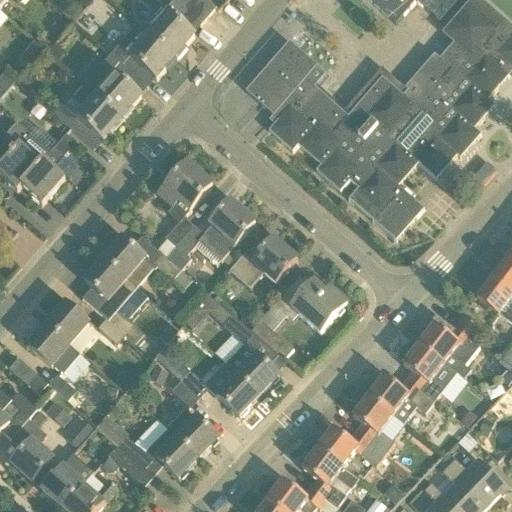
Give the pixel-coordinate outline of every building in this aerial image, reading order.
[(0,0),(0,9),(8,0),(12,0),(22,7),(27,0),(0,0)] [(185,0),(176,0),(173,5),(197,26),(201,30),(210,21),(200,13),(185,0)] [(204,0),(185,0),(200,13),(210,21),(218,12),(204,0)] [(511,29),(478,0),(474,0),(442,36),(456,48),(442,64),(435,58),(406,91),(409,94),(405,100),(383,81),(339,130),(306,101),(327,77),(290,45),(247,95),(279,123),(269,134),(293,155),(299,149),(322,169),(317,174),(341,196),(351,185),(359,192),(349,203),(397,245),(425,213),(400,190),(419,167),(437,183),(458,160),(461,162),(482,138),(475,132),(496,109),(489,103),(511,76),(511,29)] [(366,0),(397,26),(416,4),(440,25),(461,0),(366,0)] [(189,34),(196,25),(173,5),(165,14),(168,16),(149,38),(176,62),(195,40),(189,34)] [(176,62),(149,38),(137,29),(111,60),(118,66),(120,66),(148,91),(149,91),(144,86),(151,78),(156,82),(157,84),(176,62)] [(118,66),(111,60),(85,90),(123,123),(142,101),(140,100),(136,96),(143,87),(148,91),(120,66),(118,66)] [(0,81),(0,104),(8,95),(17,85),(6,75),(0,81)] [(29,79),(21,88),(32,98),(40,88),(29,79)] [(123,123),(85,90),(75,103),(85,112),(78,121),(62,108),(53,118),(90,149),(98,140),(104,145),(123,123)] [(22,192),(21,191),(41,169),(40,168),(51,155),(33,140),(19,128),(11,137),(22,148),(0,172),(0,179),(18,196),(22,192)] [(0,144),(0,172),(22,148),(11,137),(10,136),(1,146),(0,144)] [(64,161),(77,146),(67,138),(54,153),(64,161)] [(51,156),(51,155),(40,168),(41,169),(21,191),(22,192),(42,209),(66,182),(55,172),(64,161),(54,153),(51,156)] [(176,206),(189,217),(190,216),(213,190),(188,167),(160,199),(173,210),(176,206)] [(206,240),(195,231),(177,252),(168,262),(182,275),(192,264),(188,260),(200,246),(222,265),(223,263),(229,256),(235,249),(236,250),(256,227),(231,206),(211,229),(213,231),(206,240)] [(177,252),(195,231),(185,222),(185,221),(181,227),(166,243),(173,248),(177,252)] [(137,293),(154,273),(143,264),(145,262),(122,242),(104,263),(137,293)] [(245,259),(239,266),(233,273),(231,275),(251,293),(264,277),(278,288),(298,264),(274,243),(254,266),(245,259)] [(193,285),(182,275),(168,262),(163,259),(155,268),(185,294),(193,285)] [(511,296),(511,263),(509,261),(493,282),(511,296)] [(120,313),(137,293),(104,263),(85,285),(108,304),(109,304),(120,313)] [(287,296),(281,302),(299,318),(322,337),(348,308),(331,293),(327,297),(315,287),(311,291),(300,281),(287,296)] [(500,320),(511,304),(511,296),(493,282),(477,303),(500,320)] [(48,328),(71,348),(86,330),(89,327),(66,307),(48,328)] [(136,349),(138,347),(144,339),(115,314),(107,324),(126,340),(136,349)] [(475,348),(484,336),(463,320),(448,340),(434,330),(419,350),(457,379),(458,378),(459,379),(466,369),(480,352),(475,348)] [(118,349),(126,340),(107,324),(99,333),(118,349)] [(258,341),(252,336),(240,325),(231,335),(249,351),(258,341)] [(81,359),(80,358),(81,357),(71,348),(48,328),(29,350),(52,370),(53,369),(64,379),(81,359)] [(279,340),(270,352),(285,365),(294,354),(279,340)] [(510,373),(511,370),(511,349),(500,365),(510,373)] [(435,407),(457,379),(419,350),(404,369),(414,377),(407,386),(435,407)] [(260,401),(280,381),(258,360),(238,380),(260,401)] [(39,398),(48,387),(20,362),(11,373),(39,398)] [(156,371),(150,384),(164,390),(170,377),(156,371)] [(200,404),(209,394),(191,376),(181,386),(200,404)] [(50,389),(69,406),(73,401),(78,396),(58,379),(50,389)] [(240,422),(260,401),(238,380),(219,401),(240,422)] [(369,401),(394,420),(407,404),(426,418),(435,407),(407,386),(401,394),(384,381),(369,401)] [(191,413),(200,404),(181,386),(174,393),(172,395),(191,413)] [(0,439),(3,436),(10,442),(36,413),(18,397),(11,405),(0,395),(0,439)] [(394,420),(369,401),(354,421),(363,429),(356,437),(386,460),(386,459),(394,448),(381,438),(394,421),(404,429),(405,429),(394,420)] [(56,406),(47,417),(64,431),(73,421),(56,406)] [(196,425),(185,414),(167,433),(199,464),(219,443),(198,423),(196,425)] [(470,414),(461,425),(470,432),(478,420),(470,414)] [(40,415),(32,424),(40,431),(48,422),(40,415)] [(137,467),(146,457),(107,423),(99,433),(120,451),(137,467)] [(34,487),(54,465),(38,451),(48,440),(30,424),(12,444),(24,455),(12,468),(34,487)] [(84,424),(66,444),(78,454),(95,434),(84,424)] [(180,484),(199,464),(167,433),(149,451),(160,461),(158,463),(180,484)] [(386,460),(356,437),(350,446),(333,433),(318,453),(359,485),(360,484),(345,473),(357,456),(377,472),(378,471),(386,460)] [(129,476),(137,467),(120,451),(111,460),(129,476)] [(338,511),(359,485),(318,453),(303,473),(317,484),(310,493),(327,505),(336,511),(338,511)] [(61,511),(63,511),(84,489),(94,477),(73,459),(42,494),(61,511)] [(469,475),(456,463),(450,471),(490,509),(508,491),(480,464),(469,475)] [(443,477),(455,488),(443,500),(455,511),(487,511),(490,509),(450,471),(443,477)] [(106,508),(119,493),(110,485),(96,500),(84,489),(63,511),(102,511),(106,509),(106,508)] [(322,511),(327,505),(310,493),(304,501),(283,485),(268,505),(276,511),(322,511)] [(455,511),(443,500),(432,489),(425,496),(437,508),(433,511),(455,511)]
